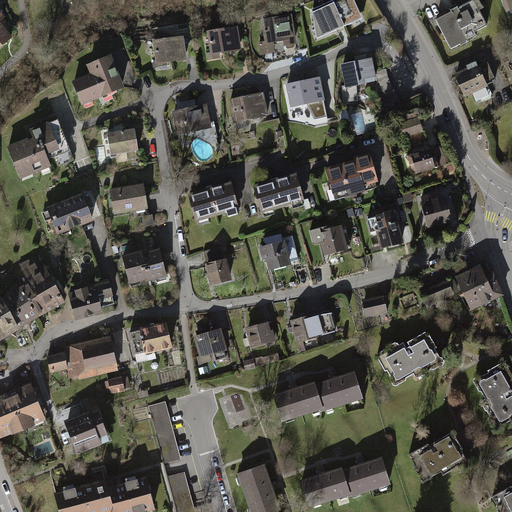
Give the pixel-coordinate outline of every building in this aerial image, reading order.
[(353,0),(334,0),(312,10),(317,39),(362,19),(353,0)] [(511,0),(503,0),(507,10),(511,8),(511,0)] [(474,1),(434,21),(449,50),(477,36),(475,32),(487,26),(474,1)] [(1,4),(0,4),(0,30),(8,22),(13,18),(1,4)] [(291,16),(263,21),(267,43),(285,40),(286,46),(294,44),(293,38),(295,38),(291,16)] [(8,22),(0,30),(0,51),(2,55),(22,40),(8,22)] [(257,25),(260,40),(265,39),(262,24),(257,25)] [(237,27),(208,32),(212,54),(240,49),(237,27)] [(183,37),(154,41),(157,63),(186,60),(183,37)] [(486,61),(454,75),(465,98),(496,84),(486,61)] [(99,78),(81,85),(89,105),(128,91),(117,62),(97,70),(99,78)] [(376,62),(356,66),(360,87),(380,83),(376,62)] [(331,79),(298,84),(302,108),(335,103),(331,79)] [(274,96),(243,102),(248,127),(279,120),(274,96)] [(215,107),(186,111),(189,135),(218,131),(215,107)] [(37,141),(19,147),(29,179),(55,171),(51,160),(70,155),(61,128),(35,136),(37,141)] [(132,131),(105,135),(108,157),(135,153),(132,131)] [(435,144),(407,152),(414,173),(445,163),(435,144)] [(376,152),(335,164),(343,194),(384,183),(376,152)] [(305,178),(262,186),(267,213),(310,204),(305,178)] [(240,184),(196,197),(205,225),(249,212),(240,184)] [(150,188),(119,193),(123,217),(154,212),(150,188)] [(451,217),(446,196),(423,202),(429,223),(451,217)] [(91,197),(60,207),(68,235),(100,225),(91,197)] [(393,214),(371,219),(378,251),(400,246),(393,214)] [(341,226),(314,234),(322,261),(349,253),(341,226)] [(299,243),(272,249),(278,273),(304,267),(299,243)] [(158,249),(140,253),(147,282),(164,278),(158,249)] [(129,285),(147,282),(140,253),(123,257),(129,285)] [(0,338),(66,300),(39,255),(20,266),(29,281),(2,297),(0,293),(0,338)] [(226,261),(206,267),(212,286),(231,280),(226,261)] [(484,263),(457,277),(475,311),(502,297),(484,263)] [(445,280),(422,289),(430,309),(453,300),(445,280)] [(95,287),(70,294),(76,317),(101,310),(95,287)] [(391,294),(371,301),(380,324),(399,316),(391,294)] [(321,313),(300,320),(311,349),(332,342),(321,313)] [(275,321),(256,329),(265,352),(284,344),(275,321)] [(131,331),(136,353),(171,345),(166,323),(131,331)] [(206,338),(211,359),(242,350),(236,330),(206,338)] [(428,334),(380,354),(395,387),(442,367),(428,334)] [(108,336),(47,351),(52,372),(75,366),(78,377),(116,367),(108,336)] [(511,369),(486,383),(511,434),(511,433),(511,369)] [(324,385),(332,413),(370,402),(362,374),(324,385)] [(124,376),(109,379),(112,393),(127,390),(124,376)] [(294,424),(332,413),(324,385),(286,395),(294,424)] [(10,395),(25,431),(47,422),(32,386),(10,395)] [(226,414),(245,410),(242,393),(222,397),(226,414)] [(0,434),(2,440),(25,431),(10,395),(0,398),(0,434)] [(166,402),(149,406),(164,464),(181,460),(166,402)] [(100,410),(69,421),(80,452),(112,440),(100,410)] [(450,437),(411,455),(425,484),(463,465),(450,437)] [(349,474),(357,502),(399,491),(391,463),(349,474)] [(243,476),(254,511),(280,511),(282,511),(269,468),(243,476)] [(195,511),(185,472),(168,477),(176,511),(195,511)] [(319,511),(357,502),(349,474),(307,485),(314,511),(319,511)] [(149,511),(154,511),(146,478),(105,488),(111,511),(149,511)] [(103,481),(54,494),(58,511),(111,511),(105,488),(103,481)] [(511,511),(511,491),(500,496),(506,511),(511,511)]
